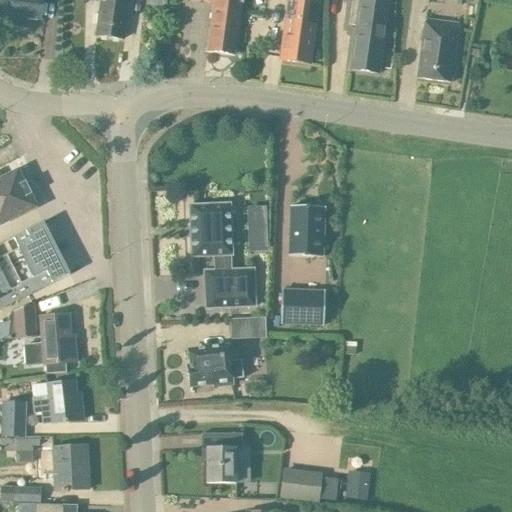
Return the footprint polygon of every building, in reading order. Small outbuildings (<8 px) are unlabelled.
[(0,0),(0,23),(14,25),(16,16),(40,19),(42,0),(0,0)] [(85,0),(101,2),(96,37),(122,40),(127,6),(114,4),(114,0),(85,0)] [(241,0),(185,0),(186,0),(214,4),(207,51),(234,55),(241,0)] [(317,3),(297,0),(289,0),(281,61),(309,65),(317,3)] [(351,0),(348,26),(356,27),(350,70),(378,74),(388,2),(375,0),(351,0)] [(459,25),(425,20),(417,79),(451,83),(459,25)] [(3,179),(0,173),(0,225),(35,208),(17,172),(3,179)] [(206,274),(207,307),(207,309),(208,309),(208,308),(250,307),(250,308),(251,308),(251,306),(250,273),(252,273),(251,271),(230,271),(230,256),(232,256),(232,254),(231,254),(230,207),(230,205),(228,205),(228,206),(192,207),(190,207),(191,208),(193,256),(192,256),(193,258),(194,257),(215,256),(216,272),(207,272),(205,272),(205,274),(206,274)] [(292,206),(290,257),(323,258),(326,208),(292,206)] [(0,310),(69,275),(43,223),(0,244),(0,310)] [(266,249),(265,228),(249,229),(249,249),(266,249)] [(326,292),(283,291),(282,324),(325,326),(326,292)] [(37,338),(34,304),(12,312),(9,337),(15,338),(15,340),(37,338)] [(69,316),(40,318),(41,344),(24,345),(25,367),(44,366),(45,375),(66,374),(66,364),(76,363),(75,345),(71,345),(69,316)] [(266,339),(265,318),(261,318),(230,320),(231,340),(266,339)] [(321,353),(324,356),(328,356),(331,352),(331,349),(328,346),(324,346),(321,349),(321,353)] [(227,350),(227,348),(190,353),(192,369),(188,369),(190,385),(214,382),(215,387),(233,385),(233,380),(243,378),(241,361),(236,362),(234,349),(227,350)] [(77,401),(75,382),(47,385),(48,397),(32,399),(33,415),(41,414),(43,425),(83,421),(81,401),(77,401)] [(2,439),(26,440),(26,403),(2,403),(2,439)] [(242,434),(201,433),(201,449),(207,450),(207,483),(236,484),(236,450),(242,450),(242,434)] [(0,439),(0,453),(16,453),(32,453),(38,453),(38,440),(26,440),(2,439),(0,439)] [(84,474),(83,447),(53,448),(55,492),(88,491),(87,474),(84,474)] [(16,453),(15,464),(32,464),(32,453),(16,453)] [(322,475),(283,470),(279,500),(319,505),(319,500),(335,502),(337,480),(321,478),(322,475)] [(345,498),(366,500),(369,474),(349,471),(345,498)] [(41,488),(0,487),(0,503),(41,504),(41,488)]
